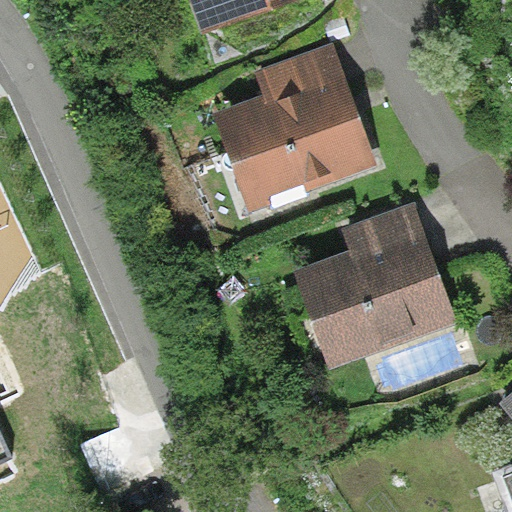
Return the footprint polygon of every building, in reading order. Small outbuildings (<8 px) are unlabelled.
[(191,0),(205,37),(297,4),(295,0),(191,0)] [(260,100),(214,117),(249,214),(378,167),(333,45),(251,75),(260,100)] [(352,257),(294,277),(328,372),(459,326),(417,205),(343,231),(352,257)] [(511,394),(500,405),(511,418),(511,394)] [(0,469),(17,462),(0,426),(0,469)]
